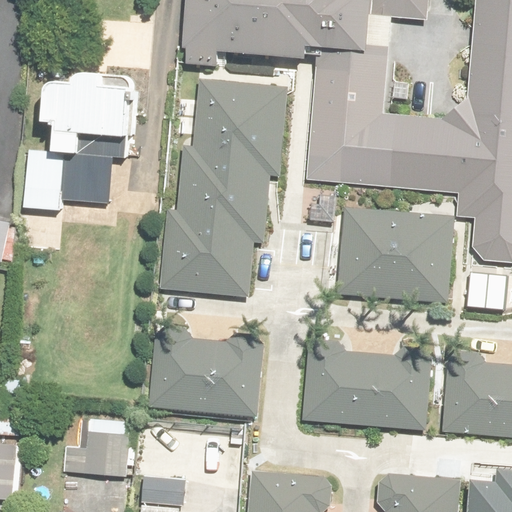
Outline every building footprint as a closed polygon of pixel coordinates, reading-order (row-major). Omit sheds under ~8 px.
[(198,0),(193,63),(230,66),(229,52),(323,59),(312,180),(464,194),(462,218),(477,216),(475,247),(491,263),(511,262),(511,0),(483,0),(474,103),(452,121),(391,116),(399,19),(435,22),(437,0),(198,0)] [(138,73),(51,66),(47,124),(58,125),(55,152),(82,154),(83,135),(133,139),(138,73)] [(173,212),(167,289),(255,295),(259,246),(269,247),(275,173),(286,174),(292,88),(205,82),(201,143),(187,142),(182,213),(173,212)] [(64,212),(67,161),(31,159),(28,210),(64,212)] [(348,208),(339,298),(454,309),(462,218),(348,208)] [(17,224),(0,221),(0,263),(9,265),(17,224)] [(61,226),(26,224),(24,252),(59,254),(61,226)] [(168,328),(161,336),(155,409),(264,418),(270,345),(263,335),(243,334),(234,342),(199,341),(190,331),(168,328)] [(324,340),(317,347),(310,420),(431,431),(438,359),(425,347),(407,347),(399,354),(354,352),(346,342),(324,340)] [(464,353),(457,360),(451,433),(511,438),(511,365),(495,365),(486,355),(464,353)] [(22,437),(21,414),(0,415),(0,434),(0,438),(22,437)] [(133,425),(70,419),(65,473),(128,479),(133,425)] [(23,449),(0,447),(0,500),(20,502),(23,449)] [(484,482),(482,511),(511,511),(511,469),(511,470),(511,484),(484,482)] [(258,474),(255,511),(330,511),(335,508),(339,488),(329,479),(258,474)] [(462,511),(465,484),(394,480),(383,488),(383,508),(387,511),(462,511)]
